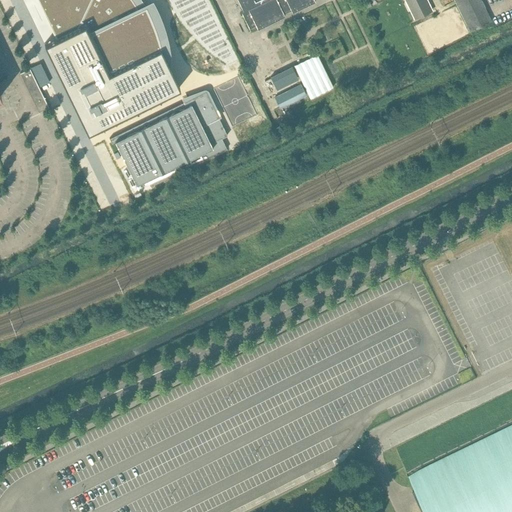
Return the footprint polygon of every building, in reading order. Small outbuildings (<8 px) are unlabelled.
[(38,0),(57,37),(56,38),(45,43),(44,43),(45,46),(49,53),(87,132),(167,94),(178,88),(180,88),(178,84),(175,78),(174,75),(173,73),(171,70),(170,68),(169,67),(168,67),(165,69),(162,52),(158,36),(152,21),(146,6),(139,9),(134,3),(132,0),(38,0)] [(238,0),(244,11),(242,12),(250,29),(256,26),(257,29),(284,16),(283,13),(291,9),(292,12),(314,1),(314,0),(238,0)] [(415,18),(431,11),(425,0),(407,0),(406,0),(415,18)] [(481,0),(454,0),(470,32),(492,21),(481,0)] [(294,65),(310,99),(333,87),(317,54),(294,65)] [(40,63),(30,68),(39,87),(49,82),(40,63)] [(291,66),(269,77),(276,89),(297,79),(291,66)] [(30,68),(29,68),(20,73),(38,112),(48,107),(39,87),(30,68)] [(301,84),(274,97),(279,108),(287,104),(299,98),(306,95),(301,84)] [(132,127),(109,138),(111,143),(115,141),(136,184),(147,179),(150,186),(226,149),(221,138),(227,135),(219,118),(205,91),(185,101),(183,102),(132,127)] [(271,128),(265,118),(256,123),(262,133),(271,128)] [(511,511),(511,419),(406,471),(408,475),(410,474),(413,479),(416,478),(419,486),(420,488),(415,491),(412,492),(417,502),(421,511),(423,510),(430,507),(432,511),(511,511)]
